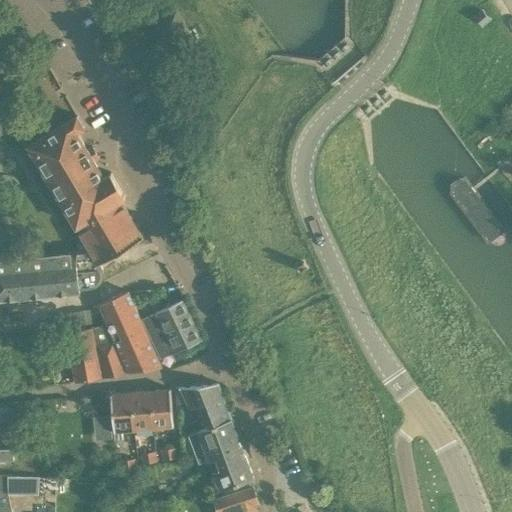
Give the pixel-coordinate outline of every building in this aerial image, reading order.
[(176,10),(153,23),(175,63),(198,51),(176,10)] [(490,18),(483,10),(476,16),(482,24),(490,18)] [(90,248),(99,263),(119,251),(119,252),(123,249),(143,236),(141,233),(140,233),(131,218),(132,218),(130,215),(129,215),(120,199),(125,196),(123,193),(113,175),(111,172),(104,176),(99,168),(94,161),(95,160),(94,159),(99,156),(93,147),(88,150),(88,149),(87,149),(83,142),(83,141),(77,131),(84,127),(77,115),(65,122),(65,121),(56,127),(56,128),(29,144),(36,155),(35,156),(89,247),(90,248)] [(455,175),(449,179),(449,190),(488,240),(493,243),(496,244),(501,244),(502,243),(504,237),(505,232),(504,227),(466,178),(461,176),(455,175)] [(79,290),(90,288),(93,288),(95,287),(97,286),(99,284),(101,282),(102,279),(103,278),(103,277),(103,276),(103,274),(103,273),(103,272),(103,270),(102,268),(101,267),(99,263),(90,248),(75,250),(0,258),(0,300),(80,292),(79,290)] [(108,324),(129,372),(138,370),(141,365),(148,364),(152,368),(161,366),(158,358),(145,330),(128,291),(99,303),(105,318),(108,324)] [(145,330),(158,358),(174,351),(175,352),(202,339),(183,299),(156,312),(159,319),(150,324),(152,327),(145,330)] [(75,312),(70,313),(73,326),(87,324),(84,309),(75,311),(75,312)] [(108,324),(67,332),(72,360),(76,382),(103,377),(129,372),(108,324)] [(218,383),(175,387),(177,401),(185,400),(190,409),(200,405),(208,427),(210,427),(232,418),(218,383)] [(150,390),(154,427),(174,425),(170,388),(150,390)] [(134,429),(154,427),(150,390),(131,392),(134,429)] [(122,430),(134,429),(131,392),(110,394),(115,440),(122,440),(122,430)] [(243,448),(232,418),(210,427),(208,427),(188,435),(199,465),(210,461),(243,448)] [(178,457),(176,447),(163,450),(165,460),(178,457)] [(0,460),(9,459),(8,448),(0,448),(0,460)] [(243,448),(210,461),(221,491),(227,489),(227,488),(251,479),(254,478),(243,448)] [(143,454),(145,464),(158,461),(156,451),(143,454)] [(136,458),(121,460),(122,470),(137,468),(136,458)] [(141,485),(138,470),(127,472),(130,488),(141,485)] [(0,488),(8,488),(8,484),(8,476),(0,475),(0,488)] [(227,488),(227,489),(229,494),(215,499),(218,511),(257,511),(256,508),(255,504),(258,502),(251,479),(227,488)]
